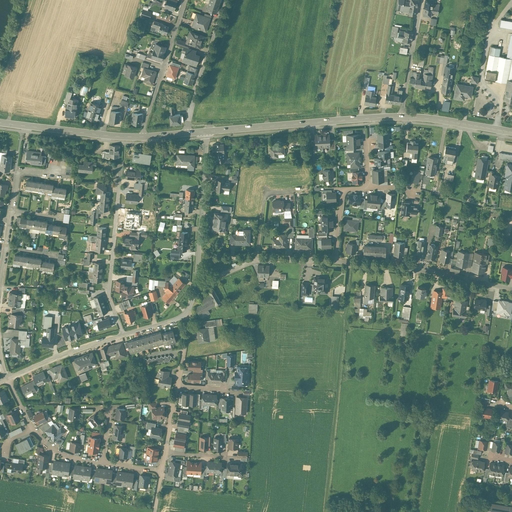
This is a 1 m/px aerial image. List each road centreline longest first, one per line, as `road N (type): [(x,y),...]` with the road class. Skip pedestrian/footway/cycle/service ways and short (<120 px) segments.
road 1 (track): [(348,261),(327,511)]
road 2 (residential): [(123,334),(108,297),(124,136)]
road 3 (secondary): [(401,116),(206,131)]
road 4 (unclassified): [(335,260),(511,288)]
road 5 (residential): [(27,126),(0,293)]
road 6 (residential): [(194,290),(206,131)]
road 7 (residential): [(185,0),(140,136)]
road 8 (residential): [(183,133),(225,0)]
road 9 (unclassified): [(8,379),(123,334)]
